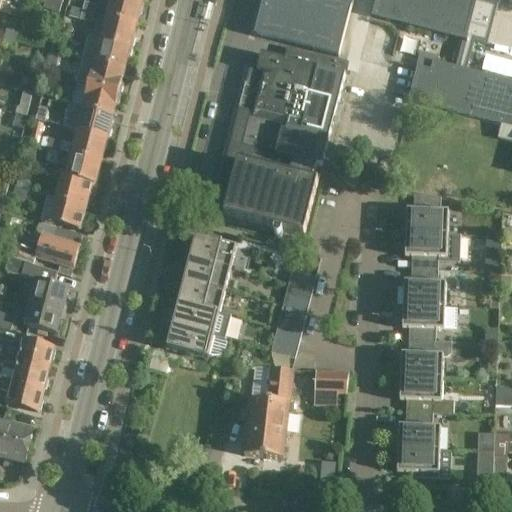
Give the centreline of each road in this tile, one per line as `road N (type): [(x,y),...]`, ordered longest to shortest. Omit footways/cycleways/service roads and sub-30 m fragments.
road 1 (tertiary): [(57,511),(186,0)]
road 2 (residential): [(368,363),(372,199),(342,213),(310,356)]
road 3 (residential): [(364,511),(368,363)]
